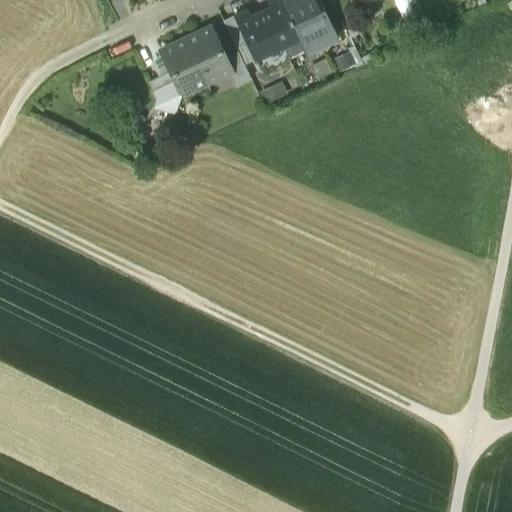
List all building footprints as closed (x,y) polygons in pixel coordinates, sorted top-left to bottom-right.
[(272,0),(277,10),(252,22),(245,10),(233,16),(254,60),(299,39),(305,53),(336,38),(318,0),(272,0)] [(340,15),(333,0),(318,0),(328,21),(340,15)] [(351,5),(348,0),(333,0),(340,15),(354,8),(352,4),(351,5)] [(254,60),(233,16),(223,21),(238,52),(244,65),(254,60)] [(225,58),(210,27),(185,39),(206,82),(229,71),(230,71),(225,58)] [(206,82),(185,39),(159,51),(169,72),(173,81),(153,91),(156,98),(154,105),(174,113),(180,95),(206,82)] [(244,65),(238,52),(225,58),(230,71),(229,71),(236,86),(250,79),(244,65)] [(169,72),(148,82),(153,91),(173,81),(169,72)]
